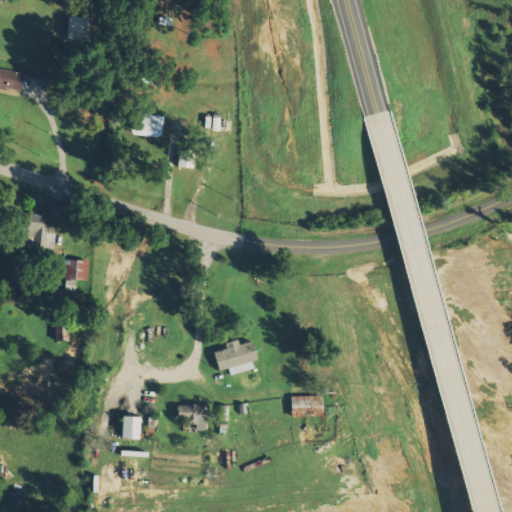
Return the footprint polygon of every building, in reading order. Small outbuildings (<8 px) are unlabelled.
[(22,74),(0,68),(0,88),(18,92),(22,74)] [(161,115),(135,114),(134,120),(130,120),(129,136),(160,137),(161,115)] [(87,260),(64,259),(63,290),(77,290),(77,281),(86,281),(87,260)] [(227,376),(252,369),(250,361),(255,360),(250,341),(237,345),(236,339),(222,343),(224,349),(211,352),(216,371),(225,369),(227,376)] [(318,396),(288,396),(288,407),(317,407),(318,396)] [(204,405),(175,404),(175,422),(194,423),(193,430),(203,431),(204,405)] [(139,438),(139,417),(119,416),(118,438),(139,438)]
